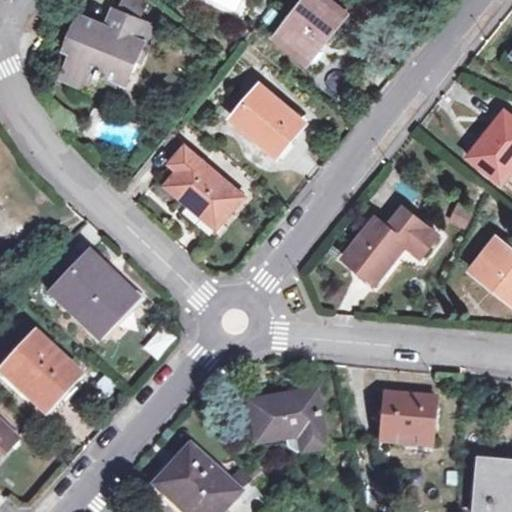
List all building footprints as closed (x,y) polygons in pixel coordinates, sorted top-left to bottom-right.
[(125,0),(119,14),(140,23),(150,0),(125,0)] [(304,0),(276,36),(308,63),(348,15),(329,0),(304,0)] [(140,23),(119,14),(115,12),(108,30),(81,18),(68,51),(76,54),(65,78),(85,85),(99,79),(102,72),(126,83),(137,57),(143,44),(147,46),(155,29),(140,23)] [(41,34),(31,45),(37,51),(47,39),(41,34)] [(142,59),(147,46),(143,44),(137,57),(142,59)] [(235,118),(276,153),(288,139),(290,142),(306,123),(262,85),(235,118)] [(473,155),(504,180),(511,169),(511,118),(506,113),(473,155)] [(218,229),(245,197),(186,146),(170,163),(179,170),(168,183),(193,204),(191,206),(218,229)] [(419,192),(404,180),(395,192),(409,204),(419,192)] [(360,273),(365,267),(381,280),(408,247),(422,260),(440,238),(407,210),(391,230),(379,220),(345,261),(360,273)] [(473,271),(511,303),(511,250),(497,239),(473,271)] [(115,324),(112,321),(136,296),(93,257),(69,281),(67,279),(52,295),(99,340),(115,324)] [(365,267),(360,273),(376,286),(381,280),(365,267)] [(0,351),(0,370),(43,411),(66,385),(70,388),(82,375),(25,324),(0,351)] [(255,445),(300,438),(302,453),(326,448),(317,391),(249,403),(255,445)] [(435,446),(438,400),(383,395),(379,442),(435,446)] [(0,450),(3,454),(17,439),(0,423),(0,450)] [(227,482),(190,447),(155,486),(183,511),(220,511),(237,494),(238,492),(227,482)] [(511,511),(511,466),(478,463),(473,511),(511,511)] [(227,482),(238,492),(252,482),(243,470),(227,482)] [(237,494),(244,503),(259,491),(252,482),(238,492),(237,494)]
